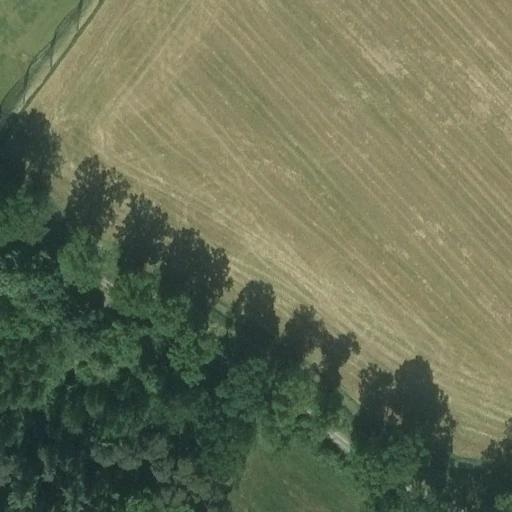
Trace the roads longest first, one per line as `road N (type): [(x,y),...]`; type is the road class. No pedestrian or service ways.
road 1 (track): [(0,191),(288,400),(370,453),(493,511)]
road 2 (track): [(0,460),(137,294)]
